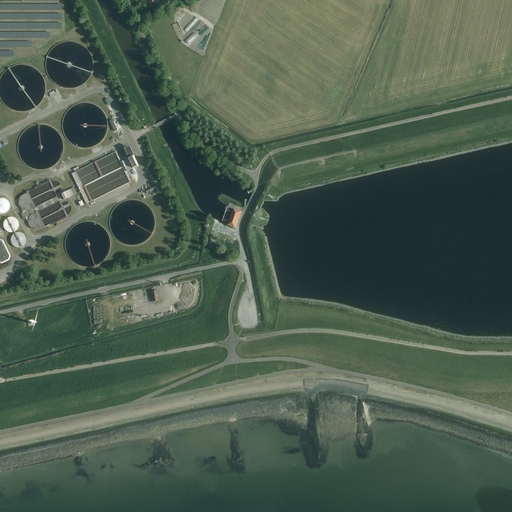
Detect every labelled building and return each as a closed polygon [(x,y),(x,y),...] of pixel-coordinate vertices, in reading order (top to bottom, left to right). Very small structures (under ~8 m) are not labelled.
[(134,155),(130,147),(124,149),(126,152),(119,156),(129,177),(132,176),(129,170),(139,166),(134,155)] [(236,228),(241,212),(234,209),(228,225),(236,228)] [(18,226),(18,225),(18,223),(17,222),(17,221),(16,220),(15,219),(14,218),(13,218),(11,217),(9,217),(8,218),(7,218),(6,219),(4,220),(4,221),(3,223),(3,224),(3,226),(4,227),(4,228),(5,230),(6,231),(8,231),(9,232),(10,232),(12,232),(13,231),(14,231),(15,230),(16,229),(17,228),(18,226)] [(17,246),(19,246),(21,246),(22,245),(23,244),(23,243),(24,242),(24,240),(24,238),(23,236),(22,235),(22,234),(20,233),(18,233),(16,233),(14,234),(13,235),(12,237),(11,239),(11,241),(11,242),(12,243),(13,244),(13,245),(15,246),(17,246)] [(8,256),(0,239),(0,261),(1,262),(7,259),(8,256)] [(153,302),(159,301),(157,290),(151,291),(153,302)]
